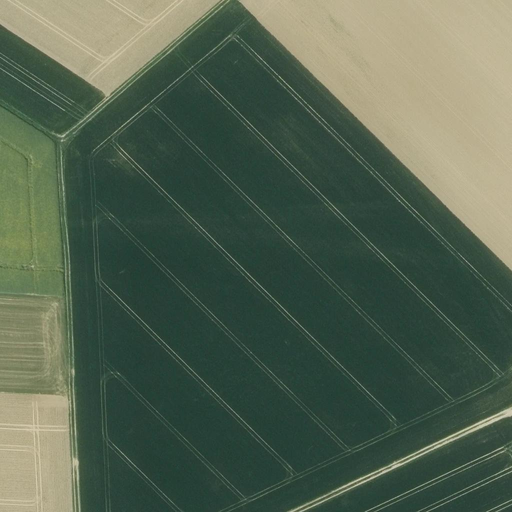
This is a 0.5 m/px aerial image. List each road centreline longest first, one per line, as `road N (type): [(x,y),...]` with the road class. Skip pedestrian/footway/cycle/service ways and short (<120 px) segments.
road 1 (track): [(79,511),(66,146),(0,100)]
road 2 (track): [(511,414),(301,511)]
road 3 (track): [(233,0),(66,146)]
